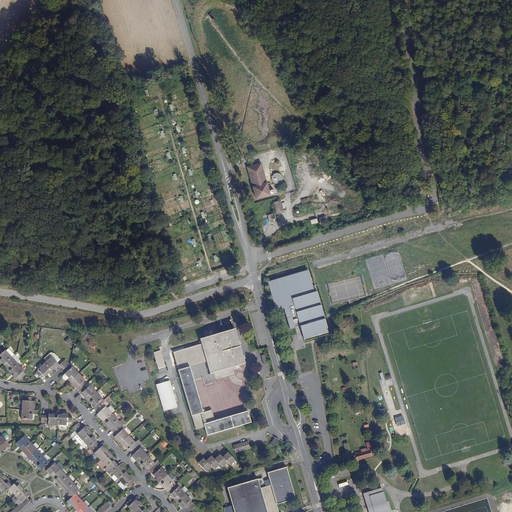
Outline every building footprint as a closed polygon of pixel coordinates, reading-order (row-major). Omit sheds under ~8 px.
[(256,198),(270,195),(261,163),(247,167),(256,198)] [(282,180),(282,179),(282,178),(282,177),(282,176),(281,174),(279,173),(278,173),(277,173),(275,173),(273,175),(272,176),(272,179),(272,180),(273,181),(274,182),(276,183),(278,184),(280,183),(281,182),(282,180)] [(277,213),(283,211),(280,200),(274,202),(277,213)] [(321,225),(327,223),(326,216),(319,218),(321,225)] [(299,323),(304,339),(329,332),(317,290),(314,291),(308,270),(268,282),(276,311),(285,308),(290,329),(295,327),(294,324),(293,321),(298,319),(299,323)] [(190,366),(207,362),(210,374),(245,364),(235,329),(211,336),(209,330),(204,331),(206,338),(200,339),(202,344),(173,352),(196,430),(205,427),(207,436),(251,423),(248,411),(215,421),(212,410),(204,413),(190,366)] [(4,364),(12,357),(6,350),(4,352),(1,348),(0,348),(0,360),(1,360),(1,361),(4,364)] [(12,357),(15,355),(9,348),(6,350),(12,357)] [(159,372),(167,370),(161,351),(154,353),(156,362),(155,363),(156,365),(157,364),(159,372)] [(56,369),(60,366),(57,363),(60,360),(56,354),(50,354),(45,359),(47,362),(45,364),(52,371),(56,368),(56,369)] [(10,371),(18,364),(12,357),(4,364),(7,368),(6,369),(9,372),(10,371)] [(62,368),(64,370),(69,365),(66,361),(60,366),(62,368)] [(24,372),(18,364),(10,371),(13,375),(12,376),(15,379),(24,372)] [(52,371),(45,364),(38,370),(39,371),(36,373),(41,379),(44,377),(45,378),(49,374),(50,375),(53,372),(52,371)] [(66,373),(65,374),(69,378),(68,379),(71,382),(79,374),(73,367),(72,368),(69,365),(64,370),(66,373)] [(79,374),(71,382),(73,385),(74,384),(77,387),(77,388),(79,391),(85,386),(82,383),(85,380),(79,374)] [(160,399),(174,395),(170,381),(156,385),(160,399)] [(87,389),(85,386),(79,391),(82,394),(83,393),(86,397),(85,398),(88,401),(97,393),(91,386),(87,389)] [(97,410),(105,402),(97,393),(88,401),(90,403),(91,403),(95,406),(94,407),(97,410)] [(31,401),(31,398),(24,397),(24,401),(23,401),(22,410),(34,411),(34,407),(33,407),(33,402),(31,401)] [(106,407),(108,405),(105,402),(97,410),(99,413),(98,413),(102,417),(101,418),(104,421),(112,414),(107,408),(106,407)] [(34,411),(22,410),(22,420),(32,420),(33,414),(34,414),(34,411)] [(45,416),(45,423),(48,423),(49,425),(58,425),(58,415),(59,414),(54,414),(54,415),(49,415),(49,416),(45,416)] [(64,415),(58,415),(58,425),(68,426),(68,414),(64,414),(64,415)] [(112,414),(104,421),(106,424),(107,423),(111,427),(113,425),(114,427),(111,430),(114,432),(123,425),(124,424),(126,422),(123,419),(120,422),(112,414)] [(403,415),(395,418),(397,426),(406,424),(403,415)] [(74,437),(80,444),(92,433),(90,431),(89,432),(85,427),(84,428),(81,425),(76,430),(78,433),(74,437)] [(121,444),(130,436),(124,429),(125,427),(123,425),(114,432),(116,435),(116,436),(119,440),(118,441),(121,444)] [(91,447),(93,450),(99,444),(97,442),(97,441),(93,437),(94,436),(92,433),(80,444),(85,448),(88,446),(89,448),(91,447)] [(1,436),(0,437),(0,448),(2,450),(6,446),(7,447),(9,444),(1,436)] [(22,451),(23,450),(31,443),(25,436),(17,443),(20,448),(22,451)] [(135,444),(136,442),(130,436),(121,444),(123,447),(124,446),(128,450),(129,449),(131,451),(137,446),(135,444)] [(250,449),(248,441),(233,446),(236,453),(250,449)] [(31,443),(23,450),(27,454),(26,455),(28,458),(37,450),(31,443)] [(95,453),(101,460),(109,452),(107,449),(106,450),(102,446),(101,447),(99,444),(93,450),(96,452),(95,453)] [(138,463),(147,455),(141,448),(139,449),(137,446),(131,451),(134,454),(133,455),(137,459),(135,460),(138,463)] [(37,450),(28,458),(31,460),(32,459),(35,463),(43,456),(37,450)] [(372,450),(355,456),(357,460),(362,459),(361,458),(373,454),(372,450)] [(105,469),(107,471),(111,469),(116,463),(114,461),(115,460),(111,456),(112,455),(109,452),(101,460),(107,467),(105,469)] [(223,457),(228,463),(230,465),(235,461),(228,453),(223,457)] [(215,459),(220,465),(222,468),(228,463),(223,457),(220,454),(215,459)] [(155,466),(152,463),(153,462),(147,455),(138,463),(141,466),(142,465),(146,469),(147,468),(149,471),(155,466)] [(43,456),(35,463),(35,464),(37,467),(38,466),(42,470),(49,463),(43,456)] [(206,461),(212,467),(214,470),(220,465),(215,459),(212,456),(206,461)] [(206,472),(212,467),(206,461),(204,458),(198,463),(206,472)] [(50,476),(52,478),(61,470),(64,467),(60,463),(57,465),(55,463),(47,470),(51,474),(50,476)] [(118,479),(126,472),(127,471),(124,468),(123,469),(120,465),(119,466),(116,463),(111,469),(113,471),(112,472),(118,479)] [(152,473),(160,466),(157,463),(155,466),(149,471),(152,473)] [(271,485),(260,488),(258,479),(228,488),(234,511),(279,511),(277,504),(295,499),(287,467),(268,473),(271,485)] [(156,480),(159,483),(167,475),(161,468),(153,475),(157,479),(156,480)] [(56,480),(59,484),(67,476),(61,470),(52,478),(55,481),(56,480)] [(132,480),(133,478),(131,475),(130,476),(126,472),(118,479),(125,486),(126,485),(128,488),(134,483),(132,480)] [(168,492),(173,487),(171,484),(173,482),(173,481),(168,476),(167,475),(159,483),(161,485),(162,485),(166,488),(165,489),(168,492)] [(62,486),(66,490),(73,483),(67,476),(59,484),(58,485),(61,487),(62,486)] [(9,489),(12,486),(8,482),(9,481),(7,478),(0,484),(0,488),(4,493),(9,489)] [(120,490),(125,486),(118,479),(114,483),(120,490)] [(20,484),(18,481),(12,486),(9,489),(14,495),(22,489),(19,485),(20,484)] [(99,481),(96,483),(103,492),(106,489),(99,481)] [(68,495),(71,498),(76,494),(79,491),(73,483),(66,490),(69,494),(68,495)] [(176,502),(185,494),(179,487),(176,490),(173,487),(168,492),(170,495),(171,494),(174,498),(174,499),(176,502)] [(27,498),(30,495),(27,492),(26,492),(22,489),(14,495),(11,498),(18,506),(21,503),(24,501),(27,498)] [(369,511),(375,511),(384,511),(387,511),(382,492),(379,493),(377,489),(364,493),(369,511)] [(70,504),(74,508),(82,501),(76,494),(71,498),(67,502),(69,505),(70,504)] [(188,503),(191,500),(185,494),(176,502),(179,505),(180,504),(183,508),(182,509),(184,511),(190,506),(188,503)] [(133,498),(127,503),(130,506),(128,507),(132,511),(136,511),(143,506),(141,503),(140,504),(136,500),(135,500),(133,498)] [(77,511),(84,511),(89,508),(88,508),(84,504),(82,501),(74,508),(78,511),(77,511)]
